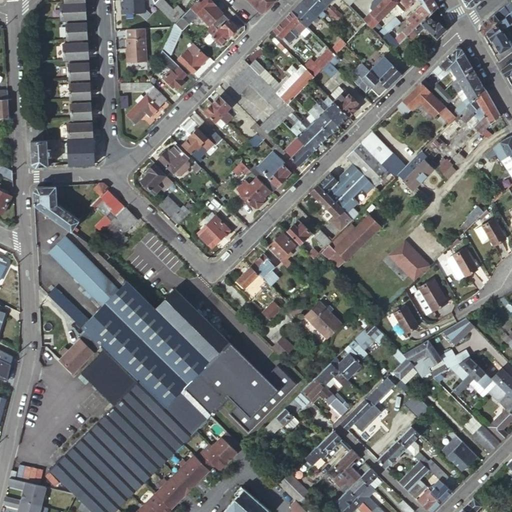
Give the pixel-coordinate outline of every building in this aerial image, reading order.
[(144,0),(124,0),(125,3),(121,3),(122,15),(145,14),(144,0)] [(162,0),(157,0),(154,4),(174,23),(184,13),(178,7),(173,11),(162,0)] [(182,31),(198,14),(210,26),(212,24),(223,13),(216,5),(210,0),(198,0),(175,24),(178,27),(179,29),(182,31)] [(265,10),(274,0),(249,0),(259,10),(265,10)] [(316,15),(327,5),(321,0),(301,0),(301,1),(316,15)] [(368,25),(375,32),(381,26),(377,22),(397,1),(399,0),(401,0),(407,8),(415,0),(382,0),(371,12),(363,19),(365,22),(368,25)] [(371,12),(382,0),(372,0),(371,1),(369,10),(371,12)] [(402,31),(407,37),(428,16),(437,7),(433,0),(419,0),(420,2),(413,9),(417,14),(411,20),(410,21),(411,22),(402,31)] [(511,11),(511,3),(509,0),(479,25),(479,30),(482,35),(487,32),(511,12),(511,11)] [(316,15),(301,1),(291,10),(306,25),(316,15)] [(87,17),(86,4),(60,5),(61,19),(87,17)] [(332,5),(329,7),(328,9),(332,13),(336,9),(332,5)] [(336,9),(332,13),(338,19),(340,17),(338,15),(340,13),(336,9)] [(417,14),(413,9),(409,13),(411,20),(417,14)] [(306,25),(291,10),(273,29),(281,37),(282,36),(289,43),(306,25)] [(229,19),(223,12),(223,13),(212,24),(213,26),(207,31),(220,44),(229,35),(230,35),(238,27),(230,19),(229,19)] [(511,19),(511,13),(511,12),(487,32),(499,51),(493,55),(497,61),(511,50),(511,48),(502,32),(500,33),(498,30),(511,19)] [(407,37),(406,38),(410,41),(415,36),(424,27),(436,39),(445,30),(437,22),(436,24),(428,16),(407,37)] [(377,34),(380,37),(392,28),(399,22),(394,17),(377,34)] [(66,36),(88,35),(87,22),(66,23),(66,36)] [(368,25),(365,22),(358,31),(360,33),(368,25)] [(173,24),(162,48),(168,53),(170,55),(182,31),(179,29),(178,27),(175,24),(174,23),(173,24)] [(145,27),(128,28),(128,37),(127,37),(129,61),(147,60),(145,27)] [(424,34),(432,43),(436,39),(424,27),(415,36),(418,39),(424,34)] [(380,37),(393,50),(406,38),(407,37),(402,31),(398,35),(392,28),(380,37)] [(356,33),(346,44),(357,56),(368,45),(356,33)] [(275,38),(272,40),(285,53),(287,50),(275,38)] [(345,44),(340,39),(330,49),(335,54),(344,45),(345,44)] [(62,43),(62,53),(88,52),(88,42),(62,43)] [(207,58),(193,44),(178,59),(192,73),(207,58)] [(330,49),(328,47),(314,62),(311,58),(303,66),(313,76),(323,67),(328,61),(335,54),(330,49)] [(456,47),(432,71),(437,76),(439,73),(442,76),(448,70),(450,70),(468,62),(460,48),(456,47)] [(186,74),(162,50),(159,57),(171,69),(163,78),(173,88),(175,86),(177,89),(184,82),(181,79),(186,74)] [(404,50),(399,56),(408,66),(415,60),(404,50)] [(340,58),(335,54),(328,61),(333,65),(340,58)] [(255,59),(249,65),(260,76),(266,70),(255,59)] [(386,89),(405,70),(397,62),(393,66),(386,59),(379,67),(372,74),(386,89)] [(511,59),(501,68),(505,75),(509,73),(511,78),(511,59)] [(333,65),(328,61),(323,67),(331,75),(332,76),(338,70),(333,65)] [(372,74),(379,67),(372,61),(366,67),(372,74)] [(455,79),(473,70),(468,62),(450,70),(455,79)] [(378,97),(386,89),(372,74),(366,67),(363,64),(356,71),(356,74),(357,75),(352,80),(365,92),(369,88),(378,97)] [(260,76),(249,65),(230,85),(239,94),(249,84),(275,110),(259,125),(268,135),(282,122),(288,116),(291,113),(294,110),(287,103),(276,92),(266,82),(260,76)] [(313,76),(303,66),(302,65),(290,78),(282,86),(276,92),(287,103),(294,97),(302,88),(311,79),(313,76)] [(331,75),(323,67),(313,76),(311,79),(319,87),(331,75)] [(90,77),(89,69),(68,70),(69,79),(90,77)] [(266,70),(260,76),(266,82),(272,77),(266,70)] [(460,89),(478,79),(473,70),(455,79),(460,89)] [(287,75),(279,83),(282,86),(290,78),(287,75)] [(272,77),(266,82),(276,92),(282,86),(279,83),(272,77)] [(459,90),(460,89),(455,79),(452,81),(450,83),(456,92),(459,90)] [(455,110),(458,114),(484,89),(478,79),(460,89),(466,98),(461,102),(454,109),(455,110)] [(150,82),(130,82),(131,90),(144,90),(153,84),(150,82)] [(421,82),(396,106),(405,114),(418,101),(433,116),(437,112),(449,123),(455,117),(451,113),(444,105),(421,82)] [(435,83),(431,88),(435,91),(439,87),(435,83)] [(90,86),(69,87),(70,99),(91,98),(90,86)] [(149,117),(166,99),(155,86),(126,116),(134,124),(145,113),(149,117)] [(335,99),(333,101),(348,116),(355,109),(352,106),(356,102),(344,90),(343,91),(338,86),(330,95),(335,99)] [(435,91),(438,95),(443,91),(443,90),(439,87),(435,91)] [(458,114),(455,117),(456,118),(439,135),(445,139),(448,136),(454,129),(464,120),(465,121),(472,114),(471,113),(473,111),(478,120),(484,115),(494,107),(484,89),(458,114)] [(466,98),(460,89),(459,90),(456,92),(461,102),(466,98)] [(8,109),(7,90),(0,90),(0,117),(3,117),(9,117),(8,109)] [(438,95),(446,103),(450,98),(449,97),(443,90),(443,91),(438,95)] [(219,96),(212,103),(229,120),(231,118),(232,116),(226,110),(230,106),(219,96)] [(320,98),(316,102),(339,125),(348,116),(333,101),(328,96),(323,101),(320,98)] [(339,125),(316,102),(314,105),(316,107),(314,109),(319,114),(315,119),(330,134),(339,125)] [(70,104),(71,118),(92,117),(91,103),(70,104)] [(229,120),(212,103),(204,111),(215,121),(219,117),(225,123),(229,120)] [(489,122),(500,117),(494,107),(484,115),(489,122)] [(314,109),(309,113),(315,119),(319,114),(314,109)] [(299,121),(291,113),(288,116),(296,124),(299,121)] [(484,115),(478,120),(475,123),(481,127),(489,122),(484,115)] [(219,117),(215,121),(221,127),(225,123),(219,117)] [(257,132),(251,126),(246,121),(245,123),(240,118),(235,122),(234,123),(239,128),(237,130),(248,140),(257,132)] [(301,119),(299,121),(320,143),(330,134),(315,119),(310,124),(305,119),(303,120),(301,119)] [(215,145),(222,138),(221,137),(204,121),(190,135),(190,136),(182,145),(199,162),(202,159),(199,155),(202,153),(203,154),(213,143),(215,145)] [(320,143),(299,121),(296,124),(290,130),(299,140),(304,144),(311,152),(320,143)] [(259,125),(256,122),(251,126),(257,132),(264,139),(268,135),(259,125)] [(67,125),(67,139),(70,139),(93,138),(92,123),(67,125)] [(486,137),(492,134),(481,127),(475,123),(472,128),(477,131),(485,136),(486,137)] [(371,131),(346,157),(352,163),(375,187),(383,179),(389,173),(380,164),(392,153),(371,131)] [(457,152),(464,159),(480,142),(485,136),(477,131),(474,134),(459,149),(457,152)] [(254,148),(262,141),(264,139),(257,132),(248,140),(247,141),(254,148)] [(439,135),(422,152),(443,174),(451,166),(452,164),(448,160),(446,161),(440,154),(448,141),(445,139),(439,135)] [(511,176),(511,137),(511,135),(499,142),(501,146),(495,149),(500,158),(503,158),(507,156),(509,154),(511,157),(511,159),(511,174),(511,175),(511,176)] [(93,138),(70,139),(70,148),(101,147),(101,137),(93,138)] [(270,149),(274,145),(267,138),(263,142),(270,149)] [(47,140),(44,140),(30,141),(30,151),(31,164),(36,167),(48,166),(48,157),(51,156),(51,148),(47,148),(47,140)] [(289,150),(290,152),(293,155),(304,144),(299,140),(289,150)] [(279,158),(280,158),(284,154),(275,144),(274,145),(270,149),(279,158)] [(298,166),(311,152),(304,144),(293,155),(290,152),(288,154),(290,156),(290,157),(298,166)] [(167,153),(166,151),(158,158),(173,173),(188,158),(175,145),(171,149),(167,153)] [(397,174),(398,175),(421,152),(422,152),(421,150),(405,166),(397,174)] [(421,152),(398,175),(412,189),(432,168),(423,160),(426,157),(421,152)] [(86,154),(86,164),(99,163),(102,160),(101,153),(86,154)] [(405,166),(392,153),(380,164),(389,173),(393,177),(397,174),(405,166)] [(507,156),(503,158),(511,175),(511,174),(511,159),(511,157),(509,154),(507,156)] [(283,165),(284,163),(280,158),(279,158),(278,159),(276,158),(273,161),(275,162),(276,162),(281,167),(275,173),(270,168),(258,179),(270,190),(272,192),(285,178),(284,177),(289,172),(283,165)] [(196,173),(201,168),(196,162),(191,168),(196,173)] [(247,175),(251,171),(241,162),(232,170),(237,175),(242,170),(247,175)] [(276,162),(275,162),(270,168),(275,173),(281,167),(276,162)] [(337,181),(326,192),(347,214),(358,203),(353,197),(362,189),(367,194),(375,187),(352,163),(336,180),(337,181)] [(149,171),(141,180),(155,194),(161,187),(164,190),(172,182),(169,179),(153,164),(148,169),(149,171)] [(0,176),(12,181),(12,170),(1,165),(0,166),(0,176)] [(451,166),(443,174),(447,178),(455,171),(451,166)] [(329,173),(318,184),(326,192),(337,181),(336,180),(329,173)] [(389,173),(383,179),(388,184),(394,178),(393,177),(389,173)] [(261,199),(270,190),(258,179),(257,177),(249,184),(246,181),(237,189),(255,208),(256,208),(258,208),(262,204),(261,202),(262,201),(261,199)] [(511,183),(511,178),(503,187),(506,189),(508,188),(511,183)] [(103,183),(99,183),(93,189),(100,195),(106,189),(108,187),(103,183)] [(318,184),(310,192),(335,217),(331,221),(341,230),(352,219),(347,214),(326,192),(318,184)] [(33,197),(33,205),(70,232),(78,220),(56,204),(55,186),(36,187),(32,191),(33,197)] [(0,213),(1,214),(11,197),(6,194),(7,192),(0,188),(0,213)] [(100,195),(88,207),(91,210),(93,208),(94,209),(104,200),(112,208),(118,202),(107,190),(101,197),(100,195)] [(159,205),(178,223),(190,212),(171,193),(159,205)] [(365,210),(380,226),(383,229),(391,220),(370,201),(363,208),(365,210)] [(118,202),(112,208),(116,213),(123,206),(118,202)] [(466,218),(471,223),(479,215),(483,211),(477,206),(466,218)] [(103,228),(122,246),(127,240),(122,235),(120,234),(125,229),(126,230),(136,220),(124,207),(110,221),(103,228)] [(321,254),(329,262),(337,269),(380,226),(365,210),(321,254)] [(216,215),(197,233),(211,248),(230,230),(216,215)] [(95,226),(100,231),(103,228),(110,221),(105,216),(95,226)] [(492,244),(504,237),(493,217),(481,224),(488,237),(492,244)] [(293,224),(286,231),(299,244),(311,233),(301,222),(296,227),(293,224)] [(481,224),(474,228),(481,241),(488,237),(481,224)] [(330,240),(320,230),(315,236),(325,246),(330,240)] [(267,247),(287,267),(291,263),(284,256),(295,245),(282,232),(267,247)] [(162,408),(183,388),(194,377),(199,372),(210,362),(155,310),(142,298),(126,282),(118,290),(64,236),(47,252),(101,306),(87,320),(54,287),(47,294),(83,330),(99,346),(103,350),(162,408)] [(456,239),(448,246),(450,248),(457,241),(456,239)] [(403,241),(388,255),(413,281),(428,266),(403,241)] [(465,275),(476,268),(463,247),(452,254),(465,275)] [(308,253),(313,258),(319,253),(314,248),(308,253)] [(263,253),(250,266),(262,278),(269,285),(277,277),(270,270),(274,265),(263,253)] [(250,266),(237,279),(247,290),(254,292),(261,285),(265,289),(269,285),(262,278),(250,266)] [(309,280),(302,272),(297,277),(305,285),(309,280)] [(446,303),(432,279),(418,288),(419,290),(432,311),(446,303)] [(181,287),(194,298),(198,294),(186,282),(181,287)] [(272,302),(261,312),(269,321),(287,303),(285,301),(273,289),(266,296),(272,302)] [(230,342),(174,290),(155,310),(210,362),(230,342)] [(432,311),(419,290),(415,293),(414,296),(426,315),(432,311)] [(327,338),(341,323),(319,302),(305,316),(327,338)] [(407,333),(419,326),(406,306),(394,313),(407,333)] [(466,317),(456,323),(450,326),(461,337),(473,325),(466,317)] [(381,331),(371,322),(348,345),(354,351),(358,354),(381,331)] [(461,337),(450,326),(443,330),(455,343),(461,337)] [(71,374),(99,346),(83,330),(76,337),(78,340),(58,360),(71,374)] [(506,333),(501,337),(507,343),(511,339),(506,333)] [(272,348),(282,358),(293,347),(282,337),(272,348)] [(429,339),(404,354),(407,357),(400,363),(395,369),(400,375),(412,364),(411,362),(425,353),(432,364),(442,359),(439,355),(429,339)] [(202,384),(224,406),(268,362),(246,340),(202,384)] [(354,351),(348,345),(344,348),(347,351),(351,354),(354,351)] [(404,354),(398,348),(392,355),(400,363),(407,357),(404,354)] [(451,349),(439,355),(442,359),(445,363),(448,369),(450,367),(469,357),(466,349),(455,355),(451,349)] [(150,475),(210,415),(183,388),(162,408),(103,350),(79,374),(112,406),(96,422),(150,475)] [(347,351),(346,351),(344,354),(345,355),(338,363),(337,359),(335,357),(330,362),(347,379),(361,364),(351,354),(347,351)] [(470,373),(478,365),(469,357),(450,367),(463,380),(470,373)] [(0,379),(6,381),(9,369),(7,369),(9,363),(0,360),(0,379)] [(330,362),(315,377),(323,385),(330,378),(333,376),(342,384),(347,389),(352,384),(347,379),(330,362)] [(273,363),(224,412),(246,434),(295,385),(273,363)] [(448,369),(445,363),(431,371),(434,377),(448,369)] [(478,390),(484,396),(488,391),(496,384),(491,379),(478,365),(470,373),(463,380),(462,381),(452,390),(457,395),(474,377),(483,386),(478,390)] [(511,378),(503,368),(491,379),(496,384),(501,389),(511,399),(511,378)] [(333,376),(330,378),(334,382),(339,387),(342,384),(333,376)] [(315,377),(308,383),(301,391),(309,399),(317,391),(324,399),(330,393),(327,389),(323,385),(315,377)] [(330,378),(323,385),(327,389),(334,382),(330,378)] [(496,384),(488,391),(493,397),(501,389),(496,384)] [(502,439),(508,433),(502,428),(511,418),(511,399),(501,389),(493,397),(506,408),(488,426),(502,439)] [(377,394),(373,390),(340,423),(346,429),(360,415),(362,418),(373,408),(368,402),(377,394)] [(308,401),(299,392),(292,400),(300,407),(301,408),(308,401)] [(340,415),(346,410),(333,395),(330,393),(324,399),(340,415)] [(346,410),(350,406),(335,393),(333,395),(346,410)] [(61,458),(96,422),(72,398),(36,433),(61,458)] [(300,407),(292,400),(265,427),(272,435),(283,424),(292,415),(300,407)] [(476,455),(429,408),(425,411),(429,415),(453,439),(442,449),(448,455),(447,455),(461,469),(476,455)] [(419,425),(429,415),(425,411),(415,421),(419,425)] [(298,422),(292,415),(283,424),(289,431),(298,422)] [(464,426),(472,434),(481,424),(474,417),(464,426)] [(398,438),(403,433),(391,420),(389,421),(388,420),(384,423),(394,432),(388,438),(393,443),(398,438)] [(411,425),(419,434),(424,430),(419,425),(415,421),(411,425)] [(113,511),(150,475),(96,422),(61,458),(48,470),(82,503),(78,506),(83,511),(113,511)] [(499,442),(481,424),(472,434),(489,452),(499,442)] [(414,439),(419,434),(411,425),(403,433),(398,438),(393,443),(376,460),(384,467),(396,455),(397,455),(403,449),(406,446),(406,447),(411,442),(414,439)] [(341,439),(332,430),(321,441),(313,449),(305,457),(312,464),(320,456),(322,458),(341,439)] [(226,431),(211,446),(227,462),(236,452),(232,448),(238,442),(226,431)] [(418,444),(414,439),(411,442),(406,447),(411,452),(413,454),(418,450),(418,444)] [(208,444),(195,457),(209,470),(213,465),(218,470),(227,462),(211,446),(208,444)] [(406,446),(403,449),(408,455),(411,452),(406,447),(406,446)] [(357,455),(351,448),(327,472),(329,474),(340,486),(344,482),(348,479),(352,483),(360,475),(369,466),(365,462),(356,471),(348,464),(357,455)] [(428,460),(418,450),(413,454),(420,461),(428,469),(439,479),(442,482),(448,476),(430,458),(428,460)] [(182,459),(180,461),(199,480),(209,470),(195,457),(193,454),(185,462),(182,459)] [(181,466),(174,473),(190,489),(199,480),(180,461),(178,463),(181,466)] [(420,461),(402,479),(410,487),(419,479),(420,477),(428,469),(420,461)] [(378,475),(369,466),(360,475),(369,484),(378,475)] [(289,472),(278,483),(294,500),(297,502),(297,501),(302,497),(309,490),(289,472)] [(163,478),(161,480),(180,499),(190,489),(174,473),(166,481),(163,478)] [(383,511),(368,497),(375,490),(369,484),(360,475),(352,483),(349,487),(348,488),(372,511),(383,511)] [(9,477),(7,485),(23,490),(20,501),(41,506),(46,488),(9,477)] [(428,484),(420,477),(419,479),(426,486),(428,484)] [(407,490),(417,501),(425,492),(422,489),(426,486),(419,479),(410,487),(407,490)] [(433,493),(441,501),(451,491),(442,482),(439,479),(429,489),(433,493)] [(162,485),(154,493),(170,509),(180,499),(161,480),(159,482),(162,485)] [(265,511),(268,510),(243,488),(222,511),(265,511)] [(372,511),(348,488),(333,502),(336,505),(342,510),(351,501),(362,511),(372,511)] [(170,509),(154,493),(141,507),(146,511),(172,511),(173,511),(170,509)] [(419,503),(428,511),(430,511),(441,501),(433,493),(429,497),(427,495),(419,503)] [(4,497),(2,505),(18,509),(17,511),(39,511),(41,506),(20,501),(4,497)] [(316,511),(302,497),(297,501),(308,511),(316,511)] [(474,511),(481,505),(473,497),(457,511),(474,511)] [(396,503),(405,511),(412,511),(414,511),(401,498),(396,503)] [(297,502),(294,500),(290,504),(291,511),(305,511),(306,511),(297,502)] [(336,505),(333,502),(326,510),(327,511),(331,511),(332,511),(331,510),(336,505)]
